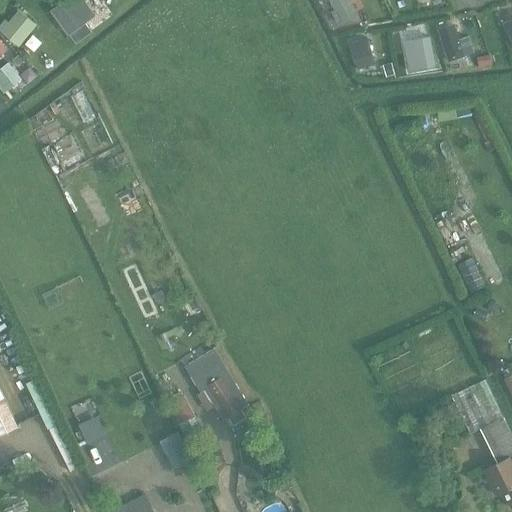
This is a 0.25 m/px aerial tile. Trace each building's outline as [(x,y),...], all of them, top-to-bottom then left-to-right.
[(87,0),(68,0),(53,11),(71,34),(98,13),(87,0)] [(329,0),(342,23),(357,16),(348,0),(329,0)] [(0,26),(0,30),(18,45),(35,25),(19,12),(8,23),(5,21),(0,26)] [(444,62),(463,56),(454,26),(439,30),(445,50),(441,51),(444,62)] [(434,66),(430,37),(404,42),(409,71),(434,66)] [(358,69),(374,64),(367,38),(351,43),(356,63),(358,69)] [(24,49),(19,55),(24,61),(30,55),(24,49)] [(18,55),(13,60),(18,66),(23,61),(18,55)] [(0,86),(4,92),(19,79),(7,64),(0,70),(0,86)] [(391,66),(384,68),(387,79),(394,76),(391,66)] [(73,94),(84,120),(96,115),(84,88),(73,94)] [(63,159),(68,173),(91,165),(86,151),(63,159)] [(491,303),(488,306),(488,310),(491,313),(495,313),(498,310),(498,306),(495,303),(491,303)] [(476,310),(473,317),(483,322),(487,315),(476,310)] [(224,421),(249,405),(214,348),(185,367),(200,393),(204,390),(224,421)] [(511,396),(511,375),(503,380),(511,396)] [(0,435),(18,427),(0,388),(0,435)] [(173,400),(185,423),(196,417),(184,394),(173,400)] [(511,511),(511,509),(511,465),(509,458),(511,456),(511,436),(503,418),(479,429),(497,466),(483,472),(495,496),(502,493),(511,511)] [(161,439),(175,467),(193,459),(179,430),(161,439)] [(212,454),(206,461),(209,470),(207,483),(216,485),(219,472),(225,465),(221,456),(212,454)] [(29,511),(20,491),(0,499),(0,503),(3,511),(29,511)] [(154,511),(146,494),(121,505),(124,511),(154,511)]
